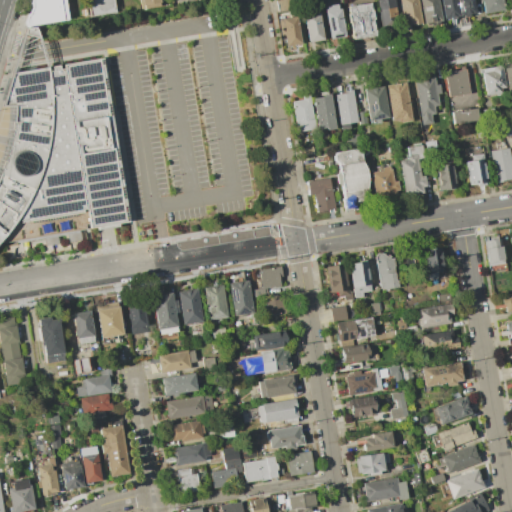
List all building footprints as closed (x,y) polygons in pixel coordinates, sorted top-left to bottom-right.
[(24,27),(23,20),(29,0),(63,0),(68,20),(24,27)] [(112,0),(115,12),(89,16),(86,0),(112,0)] [(158,0),(159,3),(158,3),(159,6),(140,9),(138,0),(158,0)] [(287,0),(289,10),(278,12),(276,0),(287,0)] [(376,0),(393,0),(399,27),(388,29),(388,26),(381,27),(376,0)] [(398,0),(417,0),(421,24),(403,27),(398,0)] [(418,0),(437,0),(441,20),(438,20),(439,24),(430,26),(429,22),(423,24),(418,0)] [(444,20),(440,0),(457,0),(460,17),(455,18),(455,19),(450,20),(450,18),(444,20)] [(460,17),(457,0),(472,0),(475,12),(473,13),(473,14),(468,15),(468,17),(464,18),(464,16),(460,17)] [(502,0),(504,10),(484,13),(482,1),(479,1),(478,0),(502,0)] [(347,6),(370,2),(371,10),(373,9),(375,16),(372,17),(373,19),(371,19),(374,36),(352,40),(347,6)] [(323,9),(326,9),(326,6),(336,4),(337,9),(340,8),(345,36),(328,39),(323,9)] [(303,16),(319,13),(323,40),(307,42),(303,16)] [(280,19),(296,16),(301,44),(285,46),(280,19)] [(0,244),(43,238),(45,246),(57,244),(56,236),(66,234),(67,242),(80,240),(79,231),(89,229),(97,227),(97,230),(118,227),(117,224),(129,222),(102,58),(11,73),(2,106),(13,106),(11,128),(8,144),(3,162),(0,168),(0,244)] [(481,69),(499,66),(502,68),(506,92),(485,95),(481,69)] [(444,73),(465,69),(469,93),(448,97),(444,73)] [(413,81),(434,78),(435,84),(438,84),(440,93),(436,94),(438,105),(434,106),(435,114),(431,114),(432,123),(420,125),(413,81)] [(385,85),(405,82),(411,121),(399,122),(399,119),(391,120),(385,85)] [(363,90),(382,86),(388,117),(380,118),(380,122),(371,124),(370,120),(368,120),(363,90)] [(334,95),(345,93),(344,91),(352,90),(357,122),(349,123),(350,129),(340,131),(334,95)] [(312,98),(322,97),(322,95),(329,93),(335,128),(326,130),(326,127),(317,129),(312,98)] [(309,95),(315,129),(298,132),(297,124),(295,124),(291,101),(302,100),(301,96),(309,95)] [(451,112),(458,111),(458,110),(468,108),(468,109),(475,108),(477,120),(453,124),(451,112)] [(357,113),(365,111),(367,124),(359,125),(357,113)] [(344,136),(357,134),(358,142),(345,145),(344,136)] [(398,161),(406,159),(406,156),(407,156),(406,148),(420,145),(423,160),(417,161),(420,176),(424,175),(424,180),(427,179),(428,184),(425,184),(425,186),(424,186),(425,191),(422,191),(422,192),(404,195),(398,161)] [(482,154),(486,182),(485,182),(485,185),(477,186),(477,184),(468,185),(464,157),(466,157),(464,148),(479,146),(480,155),(482,154)] [(331,152),(358,148),(360,161),(365,170),(366,178),(365,187),(367,200),(355,202),(356,205),(352,205),(353,208),(342,210),(340,198),(342,198),(340,186),(335,183),(334,173),(337,171),(336,162),(332,160),(331,152)] [(508,148),(511,172),(511,178),(495,181),(490,151),(508,148)] [(451,158),(456,187),(438,190),(433,161),(451,158)] [(370,172),(382,170),(381,167),(389,166),(389,169),(391,169),(393,181),(396,181),(398,190),(373,194),(370,172)] [(306,181),(329,178),(334,208),(325,209),(326,211),(316,212),(313,194),(309,195),(306,181)] [(483,241),(487,240),(487,238),(495,237),(495,239),(500,238),(503,260),(505,259),(507,271),(496,273),(495,270),(489,271),(488,265),(487,265),(483,241)] [(421,251),(440,248),(444,271),(436,272),(437,278),(426,280),(421,251)] [(374,256),(375,255),(377,253),(379,253),(381,253),(383,254),(384,256),(386,256),(387,255),(390,257),(389,258),(393,258),(394,267),(393,267),(395,280),(396,280),(397,287),(382,290),(379,288),(374,259),(374,256)] [(347,264),(366,261),(368,275),(369,275),(370,284),(369,285),(370,291),(361,292),(362,297),(353,298),(347,264)] [(325,267),(341,264),(342,268),(344,268),(348,292),(350,292),(352,300),(343,301),(343,296),(338,297),(337,292),(329,293),(325,267)] [(279,266),(281,277),(278,278),(280,286),(264,289),(261,289),(261,288),(257,270),(279,266)] [(247,280),(253,312),(233,316),(227,284),(247,280)] [(222,285),(227,317),(208,321),(202,288),(222,285)] [(261,289),(264,289),(265,295),(254,297),(253,290),(261,288),(261,289)] [(196,289),(201,321),(199,322),(199,324),(183,327),(177,292),(196,289)] [(171,292),(176,327),(175,327),(176,332),(159,335),(158,330),(157,330),(151,296),(171,292)] [(435,295),(449,293),(450,301),(437,303),(435,295)] [(499,296),(511,293),(511,311),(505,313),(503,304),(501,305),(499,296)] [(265,316),(262,297),(281,294),(284,313),(265,316)] [(146,332),(130,334),(125,302),(141,299),(146,332)] [(178,300),(180,313),(174,314),(172,301),(178,300)] [(116,302),(122,334),(99,338),(95,310),(104,308),(103,304),(116,302)] [(377,303),(379,303),(380,311),(378,311),(379,315),(370,316),(368,304),(377,303)] [(416,310),(451,304),(452,314),(448,314),(450,323),(419,328),(416,310)] [(344,305),(346,320),(332,323),(329,308),(344,305)] [(89,310),(93,335),(92,336),(93,342),(78,344),(77,338),(76,338),(75,335),(74,336),(73,330),(74,330),(71,313),(89,310)] [(248,315),(255,314),(257,322),(250,324),(248,315)] [(0,319),(13,317),(24,383),(6,386),(0,350),(0,319)] [(36,319),(49,317),(49,320),(58,319),(58,322),(57,322),(63,360),(44,363),(40,342),(39,342),(37,328),(38,327),(36,319)] [(270,324),(258,326),(257,319),(269,317),(270,324)] [(370,317),(373,336),(339,342),(337,332),(345,330),(344,321),(370,317)] [(511,320),(503,322),(506,340),(511,339),(511,320)] [(396,322),(404,321),(405,327),(415,325),(416,333),(399,336),(396,322)] [(224,328),(226,338),(212,340),(210,330),(224,328)] [(283,330),(286,344),(281,345),(282,346),(261,350),(260,345),(254,346),(252,335),(283,330)] [(420,335),(451,330),(452,338),(456,337),(458,347),(438,351),(439,352),(424,355),(420,335)] [(394,331),(395,338),(382,340),(380,333),(394,331)] [(340,348),(365,344),(368,359),(343,363),(340,348)] [(289,369),(257,375),(256,366),(260,365),(257,352),(280,348),(281,351),(286,350),(289,369)] [(157,355),(186,350),(187,352),(193,350),(195,362),(189,364),(190,368),(160,374),(157,355)] [(86,357),(88,371),(74,374),(71,360),(86,357)] [(202,359),(214,357),(216,369),(204,371),(202,359)] [(420,368),(459,362),(462,380),(454,381),(455,385),(445,387),(444,383),(423,386),(420,368)] [(400,365),(414,363),(415,372),(410,373),(412,384),(404,385),(400,365)] [(398,365),(401,380),(393,382),(392,375),(388,376),(387,367),(398,365)] [(347,396),(344,376),(351,375),(351,372),(359,371),(359,373),(370,372),(369,369),(375,368),(377,377),(379,377),(381,390),(371,391),(371,392),(347,396)] [(193,372),(196,390),(177,393),(178,397),(172,398),(172,394),(163,396),(160,378),(193,372)] [(110,392),(77,398),(75,387),(81,386),(80,380),(83,380),(83,379),(99,376),(107,374),(107,376),(110,392)] [(290,375),(294,393),(264,399),(264,397),(259,398),(256,382),(261,381),(261,380),(290,375)] [(227,386),(228,394),(214,396),(213,388),(227,386)] [(53,392),(54,398),(45,400),(44,393),(53,392)] [(403,392),(407,416),(397,418),(393,394),(403,392)] [(107,394),(108,401),(109,401),(111,410),(81,415),(78,398),(107,394)] [(164,401),(201,395),(202,396),(210,395),(213,409),(204,411),(204,413),(167,419),(164,401)] [(349,399),(370,396),(371,399),(377,398),(379,413),(352,418),(350,409),(348,410),(347,401),(349,401),(349,399)] [(471,413),(440,425),(433,408),(464,396),(471,413)] [(294,398),(297,418),(296,418),(297,422),(284,424),(284,420),(264,424),(264,422),(259,423),(258,418),(256,408),(256,406),(260,405),(260,404),(294,398)] [(256,408),(258,418),(243,421),(241,411),(256,408)] [(104,411),(105,417),(90,419),(89,414),(104,411)] [(57,415),(58,424),(47,426),(46,418),(49,418),(49,416),(57,415)] [(96,419),(98,432),(84,435),(82,421),(96,419)] [(199,420),(199,423),(203,422),(205,434),(201,435),(202,438),(179,442),(179,440),(171,442),(168,425),(199,420)] [(442,450),(441,446),(435,448),(431,436),(436,434),(435,433),(443,430),(444,431),(466,422),(469,430),(473,429),(476,437),(442,450)] [(232,423),(234,436),(221,439),(218,425),(232,423)] [(58,424),(60,434),(58,434),(60,448),(51,449),(47,426),(58,424)] [(433,424),(436,431),(425,435),(423,428),(433,424)] [(119,425),(128,474),(108,477),(106,464),(103,464),(100,444),(103,444),(102,437),(100,437),(98,429),(119,425)] [(266,431),(299,425),(301,436),(303,445),(294,446),(295,450),(284,451),(283,446),(270,449),(266,431)] [(389,431),(392,447),(363,452),(361,444),(364,443),(363,440),(371,438),(370,434),(389,431)] [(207,442),(209,456),(204,457),(205,461),(175,466),(172,452),(175,447),(207,442)] [(440,456),(472,444),(478,461),(447,473),(440,456)] [(94,446),(100,480),(84,483),(78,449),(94,446)] [(237,446),(239,459),(223,461),(221,449),(237,446)] [(424,449),(428,460),(418,464),(414,452),(424,449)] [(285,454),(309,450),(313,473),(289,477),(285,454)] [(15,451),(17,463),(4,466),(1,454),(15,451)] [(381,453),(381,454),(387,453),(388,462),(383,463),(384,470),(378,471),(379,474),(366,476),(366,473),(360,474),(360,473),(357,473),(354,459),(357,458),(357,457),(381,453)] [(390,457),(397,455),(398,463),(391,464),(390,457)] [(241,462),(264,458),(264,457),(273,456),(274,464),(276,463),(277,471),(275,471),(276,478),(245,483),(241,462)] [(41,496),(38,482),(37,482),(36,475),(37,475),(36,466),(37,466),(36,460),(43,459),(43,461),(46,460),(46,458),(52,457),(53,466),(51,466),(51,470),(55,469),(59,491),(49,493),(49,494),(41,496)] [(209,472),(224,469),(223,463),(240,459),(242,472),(235,473),(237,484),(213,489),(209,472)] [(59,468),(79,465),(82,487),(63,490),(59,468)] [(200,490),(179,494),(176,477),(177,477),(176,471),(191,468),(192,474),(196,473),(200,490)] [(444,481),(475,468),(483,487),(451,499),(444,481)] [(441,473),(444,480),(432,485),(429,477),(441,473)] [(361,483),(396,477),(397,483),(404,481),(407,498),(397,500),(396,497),(365,502),(361,483)] [(11,511),(7,489),(12,488),(11,481),(26,478),(27,486),(31,485),(35,509),(22,511),(11,511)] [(285,497),(293,496),(293,494),(307,492),(307,495),(314,494),(316,506),(310,507),(311,511),(302,511),(297,511),(297,510),(289,511),(289,510),(287,511),(285,497)] [(479,493),(488,511),(486,511),(444,511),(452,508),(451,508),(479,493)] [(267,511),(248,511),(248,509),(252,508),(251,500),(261,498),(262,506),(266,505),(267,511)] [(220,511),(219,505),(226,504),(226,503),(232,502),(232,503),(240,502),(241,511),(220,511)] [(400,503),(400,504),(402,504),(403,511),(365,511),(365,509),(400,503)]
